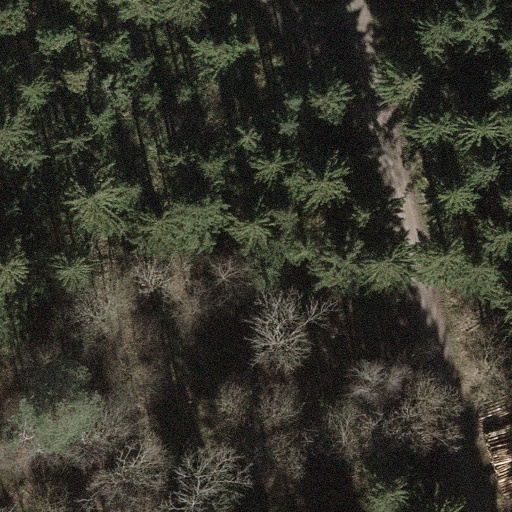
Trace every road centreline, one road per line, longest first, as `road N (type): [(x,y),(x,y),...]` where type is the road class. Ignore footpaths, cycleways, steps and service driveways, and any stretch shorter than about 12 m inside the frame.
road 1 (track): [(480,511),(347,0)]
road 2 (track): [(380,137),(272,0)]
